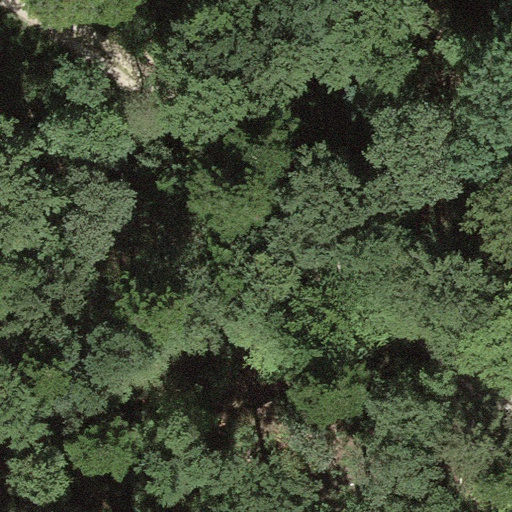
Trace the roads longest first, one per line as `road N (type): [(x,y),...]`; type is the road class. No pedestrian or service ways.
road 1 (track): [(511,401),(186,115),(1,0)]
road 2 (track): [(270,0),(281,21),(511,244)]
